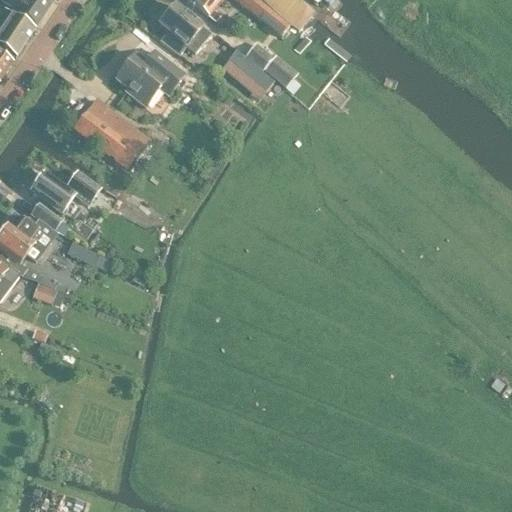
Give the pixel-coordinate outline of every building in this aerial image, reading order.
[(53,0),(25,0),(16,14),(36,27),(53,0)] [(188,0),(209,17),(222,0),(233,0),(280,39),(289,27),(255,0),(188,0)] [(260,0),(298,31),(313,16),(293,0),(260,0)] [(199,29),(172,7),(170,10),(165,9),(158,18),(160,23),(158,25),(166,33),(158,42),(177,57),(184,48),(193,55),(203,42),(194,35),(199,29)] [(0,48),(15,59),(35,29),(11,14),(5,22),(0,19),(0,48)] [(257,47),(245,60),(258,71),(261,72),(263,70),(286,89),(298,74),(275,56),(273,59),(257,47)] [(0,82),(13,62),(0,53),(0,82)] [(114,81),(126,91),(125,93),(144,108),(158,90),(167,97),(183,76),(153,53),(144,64),(134,56),(114,81)] [(258,71),(245,60),(236,53),(228,62),(264,92),(273,82),(264,73),(261,72),(258,71)] [(150,145),(130,130),(96,102),(73,131),(128,174),(150,145)] [(156,143),(163,134),(154,127),(147,136),(156,143)] [(29,194),(61,216),(73,199),(87,209),(99,192),(77,175),(65,191),(43,175),(29,194)] [(31,216),(52,234),(61,223),(39,206),(31,216)] [(0,237),(0,252),(21,268),(28,258),(37,265),(57,239),(41,226),(37,231),(26,223),(25,225),(16,218),(8,228),(10,230),(4,237),(0,237)] [(73,245),(68,256),(83,263),(88,252),(73,245)] [(0,300),(19,276),(0,262),(0,300)] [(28,268),(21,277),(38,283),(41,278),(28,268)] [(42,279),(39,285),(56,291),(64,294),(66,289),(42,279)] [(39,285),(37,284),(32,298),(51,305),(56,291),(39,285)] [(34,332),(32,340),(40,343),(43,344),(46,336),(34,332)] [(58,355),(60,350),(43,344),(40,343),(38,348),(58,355)] [(42,404),(46,395),(37,391),(33,400),(42,404)]
